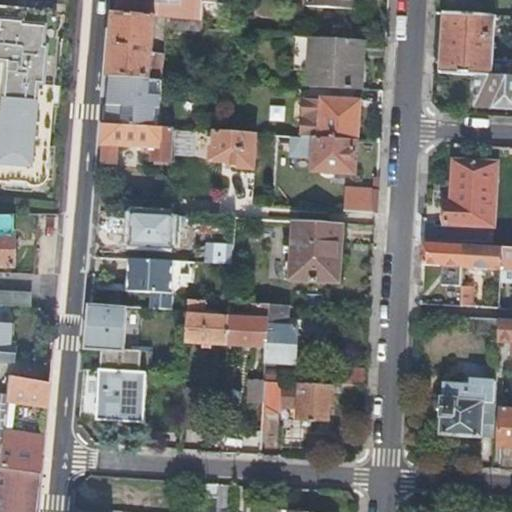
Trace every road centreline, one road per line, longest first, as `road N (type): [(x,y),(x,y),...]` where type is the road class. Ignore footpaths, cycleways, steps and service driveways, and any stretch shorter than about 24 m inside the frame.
road 1 (residential): [(60,459),(99,0)]
road 2 (residential): [(387,478),(410,127)]
road 3 (residential): [(60,459),(387,478)]
road 4 (residential): [(410,127),(416,0)]
road 5 (residential): [(387,478),(511,485)]
